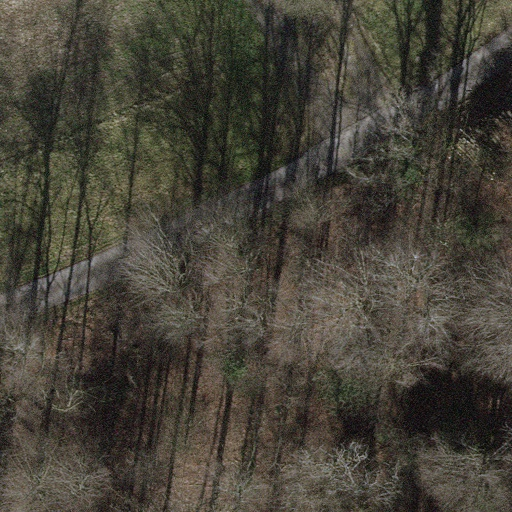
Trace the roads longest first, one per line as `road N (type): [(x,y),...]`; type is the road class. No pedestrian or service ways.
road 1 (track): [(0,305),(331,143),(511,8)]
road 2 (track): [(331,143),(250,0)]
